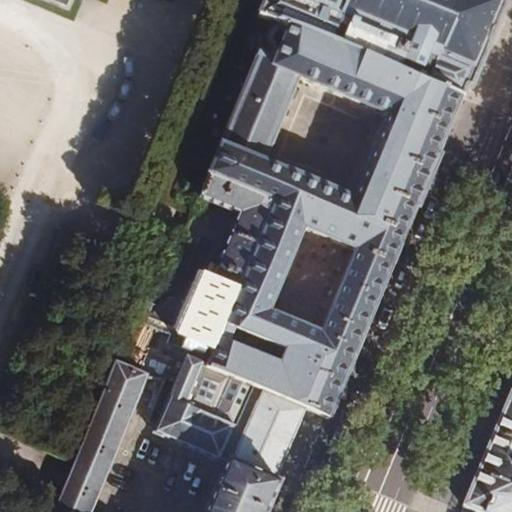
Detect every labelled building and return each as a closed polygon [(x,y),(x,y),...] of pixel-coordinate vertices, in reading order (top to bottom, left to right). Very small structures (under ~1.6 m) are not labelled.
[(261,0),(253,17),(269,20),(459,97),(463,87),(468,89),(487,42),(504,0),(261,0)] [(371,149),(429,174),(433,165),(437,156),(434,156),(459,97),(269,20),(205,173),(276,203),(218,340),(207,366),(304,405),(326,416),(371,311),(413,207),(415,208),(417,204),(422,193),(363,168),(351,197),(263,160),(298,78),(385,114),(371,149)] [(422,193),(429,174),(371,149),(363,168),(422,193)] [(276,203),(205,173),(195,197),(239,215),(207,289),(164,272),(146,312),(206,336),(218,340),(276,203)] [(181,234),(173,251),(184,256),(192,238),(181,234)] [(259,511),(304,405),(207,366),(190,359),(177,353),(143,434),(216,464),(196,511),(83,511),(143,369),(111,356),(66,465),(56,490),(46,511),(259,511)] [(511,511),(511,394),(509,393),(462,505),(480,511),(511,511)]
